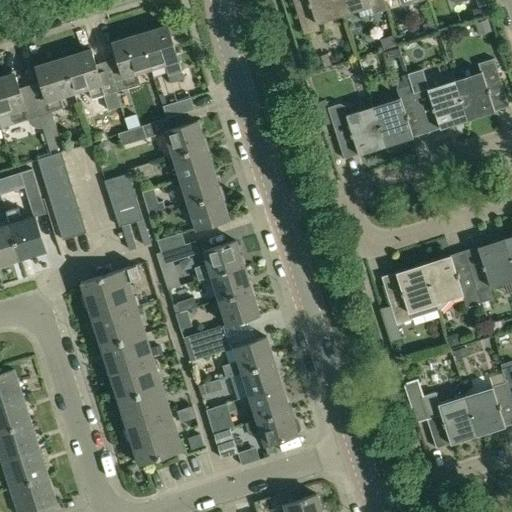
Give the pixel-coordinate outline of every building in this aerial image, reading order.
[(309,0),(304,0),(294,3),(304,35),(319,30),(317,23),(309,0)] [(339,0),(309,0),(317,23),(344,14),(339,0)] [(339,0),(344,14),(357,10),(360,17),(371,14),(387,9),(384,0),(339,0)] [(384,0),(387,9),(401,5),(399,0),(384,0)] [(485,0),(476,0),(479,8),(488,6),(485,0)] [(479,8),(473,10),(476,18),(482,16),(490,13),(488,6),(479,8)] [(332,30),(356,25),(354,16),(330,21),(332,30)] [(488,19),(476,22),(479,34),(491,30),(488,19)] [(435,21),(423,25),(427,37),(439,33),(435,21)] [(167,25),(139,33),(150,68),(164,63),(168,74),(181,70),(167,25)] [(116,57),(106,60),(116,91),(140,83),(136,72),(150,68),(139,33),(112,42),(116,57)] [(396,35),(379,41),(382,51),(399,46),(396,35)] [(91,49),(63,57),(74,91),(88,87),(92,98),(103,95),(107,110),(121,106),(116,91),(106,60),(95,63),(91,49)] [(40,81),(29,84),(39,115),(43,128),(50,151),(63,147),(52,111),(64,107),(60,96),(74,91),(63,57),(35,66),(40,81)] [(481,70),(453,79),(466,119),(494,110),(489,95),(503,90),(496,66),(493,59),(479,64),(481,70)] [(423,69),(408,74),(409,78),(411,84),(414,92),(422,117),(437,112),(442,127),(466,119),(453,79),(429,87),(426,80),(423,69)] [(14,72),(0,76),(0,114),(12,111),(16,122),(27,119),(39,115),(29,84),(19,87),(14,72)] [(399,97),(372,105),(385,145),(411,137),(407,122),(422,117),(414,92),(411,84),(396,90),(399,97)] [(191,97),(162,106),(165,115),(166,118),(195,109),(191,97)] [(338,104),(326,107),(338,144),(352,139),(357,154),(385,145),(372,105),(345,114),(342,106),(338,104)] [(135,113),(124,117),(128,128),(139,125),(135,113)] [(197,120),(164,130),(173,156),(206,146),(197,120)] [(142,125),(118,133),(122,145),(146,137),(142,125)] [(206,146),(173,156),(180,180),(213,169),(206,146)] [(61,151),(37,158),(41,170),(64,163),(61,151)] [(150,162),(134,168),(137,177),(154,172),(150,162)] [(64,163),(41,170),(45,181),(68,174),(64,163)] [(31,169),(20,172),(29,203),(41,200),(31,169)] [(213,169),(180,180),(188,205),(221,194),(213,169)] [(128,173),(104,180),(108,192),(132,185),(128,173)] [(68,174),(45,181),(48,193),(72,186),(68,174)] [(132,185),(108,192),(111,204),(135,196),(132,185)] [(72,186),(48,193),(52,204),(75,197),(72,186)] [(221,194),(188,205),(196,228),(229,218),(221,194)] [(135,196),(111,204),(115,215),(139,208),(135,196)] [(75,197),(52,204),(55,216),(79,208),(75,197)] [(158,202),(146,206),(149,215),(166,210),(163,200),(158,202)] [(18,208),(6,211),(9,223),(20,258),(45,250),(35,216),(34,215),(33,215),(22,219),(18,208)] [(79,208),(55,216),(59,227),(82,220),(79,208)] [(139,208),(115,215),(119,227),(121,227),(129,224),(136,222),(143,220),(142,219),(139,208)] [(143,220),(136,222),(144,246),(151,243),(144,219),(142,219),(143,220)] [(82,220),(59,227),(62,239),(86,232),(82,220)] [(9,223),(0,225),(0,264),(20,258),(9,223)] [(129,224),(121,227),(129,250),(137,248),(129,224)] [(181,232),(157,240),(161,252),(185,244),(181,232)] [(482,263),(468,267),(476,292),(480,303),(494,299),(490,287),(504,283),(511,280),(511,263),(504,239),(477,248),(482,263)] [(207,263),(196,266),(200,279),(211,276),(244,265),(236,240),(203,250),(207,263)] [(185,244),(161,252),(165,263),(189,256),(185,244)] [(450,256),(423,265),(437,310),(437,311),(438,311),(450,300),(462,296),(466,307),(480,303),(476,292),(468,267),(455,271),(450,256)] [(124,267),(80,282),(91,316),(135,302),(128,280),(140,277),(135,264),(124,267)] [(244,265),(211,276),(218,300),(252,290),(244,265)] [(401,289),(386,294),(391,310),(396,325),(413,319),(412,318),(437,310),(423,265),(396,273),(401,289)] [(252,290),(218,300),(226,324),(259,314),(252,290)] [(193,297),(177,302),(180,312),(185,310),(196,307),(193,297)] [(135,302),(91,316),(101,348),(146,335),(135,302)] [(180,312),(175,313),(179,328),(189,325),(185,310),(180,312)] [(391,310),(382,313),(388,333),(398,330),(396,325),(391,310)] [(446,314),(407,323),(410,337),(449,328),(446,314)] [(504,321),(492,324),(494,333),(506,329),(504,321)] [(212,328),(188,336),(192,349),(226,338),(222,325),(212,328)] [(459,334),(448,337),(450,348),(461,345),(459,334)] [(146,335),(101,348),(113,386),(158,372),(146,335)] [(238,361),(224,366),(227,377),(241,372),(275,361),(266,336),(233,346),(238,361)] [(226,338),(192,349),(195,359),(230,348),(226,338)] [(465,346),(453,350),(456,360),(468,356),(465,346)] [(511,360),(499,365),(501,370),(511,366),(511,360)] [(275,361),(241,372),(249,396),(282,385),(275,361)] [(511,366),(501,370),(502,373),(505,383),(511,403),(511,405),(511,366)] [(14,368),(0,372),(0,402),(23,395),(14,368)] [(158,372),(113,386),(122,412),(166,398),(158,372)] [(219,378),(203,383),(206,393),(222,388),(219,378)] [(417,379),(403,383),(415,422),(426,419),(430,429),(442,425),(448,445),(476,436),(464,396),(439,403),(435,392),(423,396),(417,379)] [(492,387),(464,396),(476,436),(504,427),(498,407),(511,403),(505,383),(492,387)] [(282,385),(249,396),(256,420),(290,409),(282,385)] [(23,395),(0,402),(0,431),(31,422),(23,395)] [(166,398),(122,412),(130,438),(174,424),(166,398)] [(205,410),(213,434),(230,428),(222,404),(205,410)] [(256,420),(246,423),(249,434),(260,431),(264,444),(268,455),(282,451),(279,439),(297,433),(297,432),(299,431),(300,429),(298,421),(295,420),(293,420),(290,409),(256,420)] [(31,422),(0,431),(0,456),(1,461),(40,449),(31,422)] [(174,424),(130,438),(139,464),(183,450),(174,424)] [(230,428),(213,434),(221,457),(238,452),(230,428)] [(200,434),(187,438),(191,450),(204,446),(200,434)] [(40,449),(1,461),(10,488),(48,475),(40,449)] [(48,476),(10,488),(17,511),(27,511),(57,503),(48,476)] [(283,503),(285,511),(322,511),(317,493),(283,503)]
